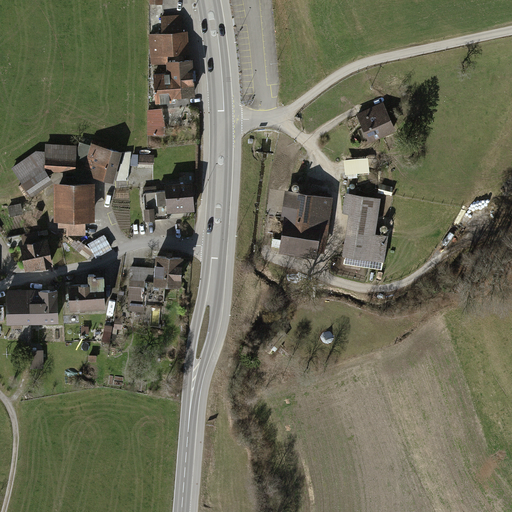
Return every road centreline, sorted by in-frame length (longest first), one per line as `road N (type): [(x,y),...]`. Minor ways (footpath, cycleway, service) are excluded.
road 1 (unclassified): [(511,29),(360,64),(279,118),(221,120)]
road 2 (secondary): [(182,511),(216,246)]
road 3 (residential): [(216,246),(131,247),(100,264),(19,282)]
road 4 (secondary): [(216,246),(221,120)]
road 5 (secondary): [(221,120),(208,0)]
